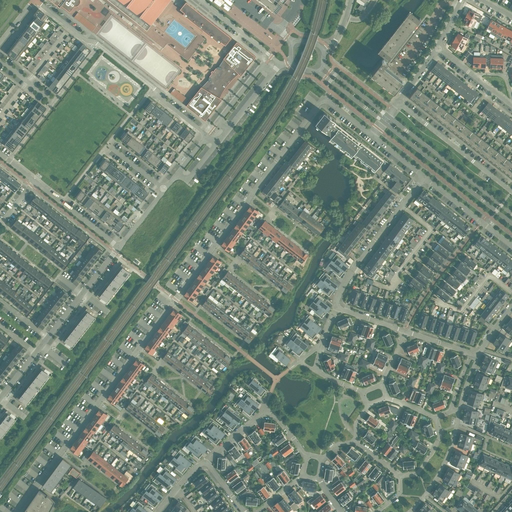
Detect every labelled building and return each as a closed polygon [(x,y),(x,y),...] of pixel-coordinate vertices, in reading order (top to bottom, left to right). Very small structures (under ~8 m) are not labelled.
[(80,0),(51,0),(57,5),(60,7),(61,6),(70,12),(75,6),(76,6),(77,6),(78,6),(79,5),(79,4),(80,3),(81,2),(81,1),(81,0),(80,0)] [(170,0),(102,0),(103,0),(115,10),(116,11),(119,14),(122,16),(129,21),(134,25),(135,23),(164,47),(167,44),(182,56),(188,61),(205,39),(199,34),(198,36),(186,50),(171,38),(154,25),(152,23),(170,0)] [(274,0),(272,0),(267,7),(272,10),(278,3),(278,2),(274,0)] [(278,3),(272,10),(276,14),(283,4),(279,1),(278,2),(278,3)] [(231,37),(186,2),(180,9),(184,13),(183,14),(183,15),(184,16),(185,17),(186,17),(187,17),(216,40),(216,41),(217,42),(218,43),(219,43),(220,43),(221,42),(225,45),(231,37)] [(44,21),(48,17),(39,9),(35,14),(46,23),(44,21)] [(482,16),(468,10),(465,16),(479,23),(482,16)] [(96,27),(78,12),(74,17),(92,32),(96,27)] [(402,82),(383,68),(389,61),(388,60),(419,20),(412,14),(412,13),(379,55),(380,54),(384,58),(371,74),(394,93),(402,82)] [(46,23),(35,14),(36,15),(33,20),(43,28),(46,23)] [(473,27),(476,21),(479,23),(465,16),(462,22),(473,27)] [(43,28),(33,20),(29,25),(39,32),(37,31),(40,26),(42,28),(43,28)] [(491,31),(496,23),(491,20),(487,28),(491,31)] [(495,36),(501,25),(496,23),(491,31),(496,34),(495,36)] [(39,32),(29,25),(25,29),(35,37),(39,32)] [(499,39),(506,28),(501,25),(495,36),(499,39)] [(506,39),(510,31),(506,28),(499,39),(500,39),(501,36),(506,39)] [(35,37),(25,29),(21,34),(31,42),(35,37)] [(464,45),(467,39),(457,33),(454,39),(464,45)] [(31,42),(21,34),(18,39),(28,47),(31,42)] [(28,47),(18,39),(14,43),(24,51),(28,47)] [(464,45),(454,39),(450,45),(461,51),(464,45)] [(91,50),(81,42),(77,47),(87,55),(91,50)] [(235,77),(237,75),(238,75),(238,74),(241,76),(256,57),(237,42),(223,59),(224,59),(219,67),(218,67),(217,67),(216,68),(213,71),(212,71),(211,72),(212,73),(209,76),(209,77),(208,78),(208,79),(208,80),(202,87),(201,87),(186,106),(205,121),(222,99),(219,98),(220,97),(222,94),(223,91),(225,89),(226,87),(228,85),(229,83),(231,81),(233,79),(235,77)] [(24,51),(14,43),(10,48),(20,56),(24,51)] [(87,55),(77,47),(79,49),(76,52),(74,51),(84,59),(87,55)] [(20,56),(10,48),(6,53),(16,61),(20,56)] [(84,59),(74,51),(71,55),(80,63),(84,59)] [(80,63),(71,55),(67,60),(77,67),(80,63)] [(77,67),(67,60),(64,64),(74,72),(77,67)] [(435,75),(442,66),(437,62),(430,71),(435,75)] [(74,72),(64,64),(66,66),(63,70),(70,76),(74,72)] [(439,78),(446,69),(442,66),(435,75),(439,78)] [(443,81),(450,72),(446,69),(439,78),(443,81)] [(70,76),(63,70),(59,74),(57,72),(67,80),(70,76)] [(67,80),(57,72),(54,77),(64,84),(67,80)] [(447,85),(454,76),(450,72),(443,81),(447,85)] [(451,88),(458,79),(454,76),(447,85),(451,88)] [(64,84),(54,77),(56,78),(53,82),(51,81),(60,89),(64,84)] [(456,91),(463,82),(458,79),(451,88),(456,91)] [(60,89),(51,81),(47,85),(57,93),(60,89)] [(460,95),(467,86),(463,82),(456,91),(460,95)] [(464,98),(471,89),(467,86),(460,95),(464,98)] [(188,99),(174,88),(170,93),(184,104),(188,99)] [(511,164),(416,89),(410,97),(510,176),(511,178),(511,177),(511,164)] [(466,104),(475,92),(471,89),(464,98),(467,100),(464,103),(466,104)] [(473,105),(480,96),(475,92),(466,104),(468,106),(470,103),(473,105)] [(45,108),(37,102),(34,106),(32,104),(32,105),(42,112),(45,108)] [(148,114),(156,105),(151,102),(144,111),(148,114)] [(483,118),(492,106),(488,102),(481,111),(484,113),(481,116),(483,118)] [(42,112),(32,105),(29,109),(38,117),(42,112)] [(153,118),(160,108),(156,105),(148,114),(153,118)] [(490,118),(497,109),(492,106),(483,118),(485,119),(487,116),(490,118)] [(158,119),(164,112),(160,108),(153,118),(154,116),(158,119)] [(38,117),(29,109),(25,113),(35,121),(38,117)] [(494,121),(501,113),(497,109),(490,118),(494,121)] [(163,122),(168,115),(164,112),(158,119),(163,122)] [(35,121),(25,113),(22,117),(32,125),(35,121)] [(335,121),(325,113),(316,124),(326,132),(327,132),(332,136),(330,138),(352,156),(353,154),(380,176),(384,171),(390,164),(383,159),(383,160),(383,161),(361,143),(360,145),(333,124),(335,121)] [(498,125),(505,116),(501,113),(494,121),(498,125)] [(167,126),(173,118),(168,115),(163,122),(167,126)] [(502,128),(509,119),(505,116),(498,125),(502,128)] [(32,125),(22,117),(24,119),(21,123),(19,121),(28,129),(32,125)] [(170,131),(177,122),(173,118),(167,126),(171,129),(169,131),(170,131)] [(507,131),(511,124),(511,121),(509,119),(502,128),(507,131)] [(28,129),(19,121),(15,126),(25,133),(28,129)] [(174,134),(181,125),(177,122),(170,131),(174,134)] [(180,136),(185,128),(181,125),(174,134),(177,137),(179,135),(180,136)] [(25,133),(15,126),(12,130),(22,138),(25,133)] [(182,141),(190,132),(185,128),(180,136),(184,139),(182,141)] [(22,138),(12,130),(8,134),(18,142),(22,138)] [(126,143),(133,134),(128,130),(121,140),(126,143)] [(187,145),(194,135),(190,132),(182,141),(187,145)] [(18,142),(8,134),(5,138),(15,146),(18,142)] [(130,147),(137,137),(133,134),(126,143),(130,147)] [(134,150),(141,141),(137,137),(130,147),(134,150)] [(15,146),(5,138),(2,143),(11,151),(15,146)] [(138,153),(144,146),(140,143),(142,141),(141,141),(134,150),(138,153)] [(313,147),(305,141),(303,143),(302,142),(300,144),(309,151),(313,147)] [(309,151),(300,144),(298,146),(300,148),(298,150),(306,156),(309,151)] [(143,157),(150,147),(148,149),(144,146),(138,153),(143,157)] [(147,160),(154,151),(150,147),(143,157),(147,160)] [(306,156),(298,150),(297,152),(295,150),(293,152),(303,160),(306,156)] [(151,163),(157,156),(153,153),(154,151),(147,160),(151,163)] [(303,160),(293,152),(291,155),(293,156),(292,158),(299,164),(303,160)] [(155,166),(161,159),(157,156),(151,163),(155,166)] [(299,164),(292,158),(290,160),(288,159),(286,161),(294,167),(296,169),(299,164)] [(103,172),(110,163),(106,159),(98,169),(103,172)] [(160,170),(165,163),(161,159),(155,166),(160,170)] [(290,171),(294,167),(286,161),(283,165),(290,171)] [(107,175),(114,166),(110,163),(103,172),(107,175)] [(164,173),(170,166),(165,163),(160,170),(164,173)] [(388,175),(394,167),(390,164),(384,171),(388,175)] [(290,171),(283,165),(280,170),(287,175),(290,171)] [(111,179),(119,170),(114,166),(107,175),(111,179)] [(393,178),(398,171),(394,167),(388,175),(393,178)] [(116,182),(123,173),(119,170),(111,179),(116,182)] [(287,175),(280,170),(276,174),(284,180),(287,175)] [(397,181),(403,174),(398,171),(393,178),(396,181),(397,181)] [(121,184),(127,176),(123,173),(116,182),(117,180),(121,184)] [(5,185),(12,177),(7,174),(1,182),(5,185)] [(280,184),(284,180),(276,174),(273,178),(280,184)] [(407,181),(409,179),(403,174),(397,181),(401,185),(405,180),(407,181)] [(126,187),(131,180),(127,176),(121,184),(126,187)] [(10,189),(16,181),(12,177),(5,185),(10,189)] [(277,188),(280,184),(273,178),(270,182),(277,188)] [(130,190),(136,183),(131,180),(126,187),(130,190)] [(14,192),(20,184),(16,181),(10,189),(14,192)] [(396,181),(391,188),(397,194),(399,191),(397,190),(401,185),(397,181),(396,181)] [(274,192),(277,188),(270,182),(266,186),(274,192)] [(133,195),(140,186),(136,183),(130,190),(134,193),(132,195),(133,195)] [(137,199),(144,190),(140,186),(133,195),(137,199)] [(274,192),(266,186),(261,193),(263,194),(264,192),(270,197),(274,192)] [(80,201),(86,194),(81,190),(76,197),(80,201)] [(141,202),(148,193),(144,190),(137,199),(141,202)] [(395,196),(388,190),(385,195),(392,200),(395,196)] [(420,204),(428,194),(423,190),(415,200),(420,204)] [(276,204),(281,198),(274,192),(270,197),(274,200),(273,202),(276,204)] [(84,204),(92,195),(91,195),(90,197),(86,194),(80,201),(84,204)] [(425,206),(432,197),(428,194),(420,204),(421,202),(425,206)] [(89,207),(96,198),(92,195),(84,204),(89,207)] [(392,200),(385,195),(381,199),(388,205),(392,200)] [(34,209),(41,200),(36,196),(35,198),(35,197),(31,202),(29,205),(34,209)] [(428,211),(436,201),(432,197),(425,206),(429,209),(428,210),(428,211)] [(93,211),(100,202),(96,198),(89,207),(93,211)] [(278,206),(291,216),(297,209),(284,199),(278,206)] [(388,205),(381,199),(378,203),(385,209),(388,205)] [(39,210),(45,203),(41,200),(34,209),(35,207),(39,210)] [(432,214),(440,204),(436,201),(428,211),(432,214)] [(97,214),(104,205),(100,202),(93,211),(97,214)] [(43,214),(49,207),(45,203),(39,210),(43,214)] [(385,209),(378,203),(374,207),(382,213),(385,209)] [(437,217),(445,207),(440,204),(432,214),(433,214),(434,212),(438,215),(436,217),(437,217)] [(101,218),(109,208),(104,205),(97,214),(101,218)] [(258,212),(250,206),(247,211),(254,216),(258,212)] [(47,218),(53,210),(49,207),(43,214),(47,217),(47,218)] [(382,213),(374,207),(371,212),(378,217),(382,213)] [(441,221),(449,211),(445,207),(437,217),(441,221)] [(106,221),(113,212),(109,208),(101,218),(106,221)] [(296,220),(303,210),(301,212),(297,209),(291,216),(296,220)] [(52,221),(57,214),(53,210),(54,210),(53,210),(47,218),(52,221)] [(301,221),(307,213),(303,210),(296,220),(298,221),(299,220),(301,221)] [(254,216),(247,211),(244,215),(251,221),(254,216)] [(445,224),(453,214),(449,211),(441,221),(445,224)] [(110,224),(117,215),(113,212),(106,221),(110,224)] [(378,217),(371,212),(368,216),(375,222),(378,217)] [(304,226),(312,217),(307,213),(301,221),(303,223),(302,224),(304,226)] [(56,224),(62,217),(57,214),(52,221),(56,224)] [(413,220),(404,214),(401,218),(411,226),(410,224),(413,220)] [(449,227),(457,217),(453,214),(445,224),(447,222),(450,225),(449,227)] [(114,228),(121,218),(117,215),(110,224),(114,228)] [(251,221),(244,215),(241,219),(248,225),(251,221)] [(375,222),(368,216),(364,220),(372,226),(375,222)] [(60,228),(66,220),(62,217),(56,224),(60,228)] [(310,228),(316,220),(312,217),(304,226),(306,228),(308,226),(310,228)] [(454,231),(462,221),(457,217),(449,227),(454,231)] [(119,231),(126,222),(121,218),(114,228),(119,231)] [(411,226),(401,218),(398,223),(408,230),(411,226)] [(248,225),(241,219),(237,224),(245,229),(248,225)] [(16,231),(22,224),(17,220),(16,222),(16,221),(12,226),(11,228),(16,231)] [(64,231),(70,224),(66,220),(60,228),(64,231)] [(312,233),(320,223),(316,220),(310,228),(312,229),(310,231),(312,233)] [(372,226),(364,220),(361,224),(359,222),(359,223),(368,230),(372,226)] [(264,232),(269,225),(265,221),(259,229),(264,232)] [(458,234),(466,224),(462,221),(454,231),(455,229),(459,232),(458,234)] [(318,235),(324,227),(320,223),(312,233),(315,235),(316,233),(318,234),(318,235)] [(367,232),(368,230),(359,223),(355,227),(363,233),(365,231),(367,232)] [(408,230),(398,223),(394,227),(405,234),(403,233),(406,229),(408,230)] [(20,235),(26,227),(22,224),(16,231),(20,235)] [(68,234),(74,227),(70,224),(64,231),(68,234)] [(245,229),(237,224),(234,228),(242,234),(245,229)] [(462,237),(470,227),(466,224),(458,234),(462,237)] [(268,235),(274,228),(269,225),(264,232),(268,235)] [(25,238),(31,230),(26,227),(20,235),(21,234),(25,238)] [(73,238),(79,230),(78,230),(74,227),(68,234),(73,238)] [(363,233),(355,227),(352,231),(362,239),(364,236),(362,235),(363,233)] [(405,234),(394,227),(391,231),(402,239),(405,234)] [(242,234),(234,228),(231,232),(238,238),(242,234)] [(272,239),(278,232),(274,228),(268,235),(272,239)] [(29,241),(35,234),(31,230),(25,238),(29,241)] [(77,241),(83,233),(79,230),(73,238),(73,237),(77,241)] [(362,239),(352,231),(349,235),(356,241),(358,239),(360,241),(362,239)] [(402,239),(391,231),(388,236),(398,243),(402,239)] [(238,238),(231,232),(228,237),(235,242),(238,238)] [(276,242),(282,235),(278,232),(272,239),(276,242)] [(82,244),(88,237),(83,233),(77,241),(82,244)] [(33,244),(39,237),(35,234),(29,241),(33,244)] [(281,245),(286,238),(282,235),(276,242),(281,245)] [(356,241),(349,235),(345,240),(355,247),(357,245),(355,243),(356,241)] [(398,243),(388,236),(385,240),(395,248),(398,243)] [(477,249),(485,239),(481,236),(473,246),(477,249)] [(37,248),(43,240),(39,237),(33,244),(37,248)] [(102,251),(97,247),(98,245),(99,245),(99,244),(90,237),(87,240),(88,241),(88,240),(95,246),(92,250),(99,255),(102,251)] [(235,242),(228,237),(224,241),(232,247),(235,242)] [(454,246),(448,242),(449,240),(445,237),(440,244),(450,251),(451,251),(453,249),(452,248),(454,246)] [(285,249),(291,242),(286,238),(281,245),(285,249)] [(482,253),(489,243),(485,239),(477,249),(479,248),(482,251),(481,252),(482,253)] [(42,251),(47,244),(43,240),(37,248),(42,251)] [(355,247),(345,240),(342,244),(350,250),(352,248),(353,249),(355,247)] [(395,248),(385,240),(382,244),(392,252),(395,248)] [(232,247),(224,241),(221,246),(229,251),(232,247)] [(289,252),(295,245),(291,242),(285,249),(289,252)] [(486,256),(494,246),(489,243),(482,253),(486,256)] [(46,255),(52,247),(47,244),(42,251),(46,254),(45,255),(46,255)] [(350,250),(342,244),(339,248),(348,256),(350,253),(348,252),(350,250)] [(392,252),(382,244),(379,249),(389,256),(392,252)] [(0,252),(4,256),(9,248),(5,245),(0,251),(0,252)] [(293,256),(299,248),(295,245),(289,252),(293,256)] [(449,253),(440,246),(436,251),(445,259),(446,258),(448,256),(448,255),(449,253)] [(490,259),(498,249),(494,246),(486,256),(490,259)] [(50,258),(56,251),(52,248),(52,247),(46,255),(50,258)] [(243,259),(250,251),(245,247),(239,255),(243,259)] [(8,259),(14,252),(9,248),(4,256),(8,259)] [(296,260),(303,252),(299,248),(293,256),(297,259),(296,260)] [(389,256),(379,249),(375,253),(386,261),(389,256)] [(496,261),(502,253),(498,249),(490,259),(492,258),(496,261)] [(99,255),(92,250),(88,254),(96,260),(99,255)] [(54,261),(60,254),(56,251),(50,258),(54,261)] [(248,262),(253,255),(249,252),(250,251),(243,259),(248,262)] [(12,263),(18,255),(14,252),(8,259),(12,262),(11,263),(12,263)] [(301,264),(308,255),(303,252),(296,260),(301,264)] [(443,259),(434,252),(430,257),(439,265),(439,264),(440,264),(442,262),(442,261),(443,259)] [(348,266),(340,260),(342,258),(336,254),(335,253),(333,255),(335,256),(331,260),(329,259),(345,271),(348,266)] [(386,261),(375,253),(372,257),(382,265),(383,265),(381,264),(384,260),(386,261)] [(498,266),(506,256),(502,253),(496,261),(499,264),(498,266)] [(58,265),(64,257),(60,254),(54,261),(58,265)] [(96,260),(88,254),(85,258),(92,264),(96,260)] [(16,266),(22,259),(18,256),(18,255),(12,263),(16,266)] [(252,266),(257,259),(253,255),(248,262),(252,266)] [(221,262),(213,256),(210,261),(217,266),(221,262)] [(472,269),(477,262),(473,259),(472,261),(466,256),(465,258),(464,258),(462,260),(463,261),(462,261),(467,265),(471,268),(472,269)] [(503,269),(511,259),(506,256),(498,266),(503,269)] [(63,268),(69,261),(64,257),(58,265),(63,268)] [(382,265),(372,257),(369,262),(379,269),(382,265)] [(92,264),(85,258),(82,262),(89,268),(92,264)] [(20,270),(26,262),(22,259),(16,266),(20,270)] [(256,269),(262,261),(261,262),(257,259),(252,266),(256,269)] [(345,271),(329,259),(328,261),(330,262),(327,265),(334,270),(332,272),(340,277),(345,271)] [(439,267),(429,259),(425,264),(435,272),(435,271),(436,272),(438,269),(437,269),(439,267)] [(507,273),(511,266),(511,260),(511,259),(503,269),(507,273)] [(217,266),(210,261),(207,265),(214,271),(217,266)] [(260,272),(267,264),(262,261),(256,269),(260,272)] [(24,273),(30,266),(26,262),(20,270),(24,273)] [(89,268),(82,262),(78,267),(85,272),(89,268)] [(379,269),(369,262),(366,266),(376,274),(376,273),(375,272),(378,268),(379,269)] [(466,275),(471,268),(467,265),(466,267),(460,262),(459,264),(458,264),(456,266),(457,267),(456,267),(466,275)] [(107,301),(129,273),(128,272),(130,270),(122,264),(96,296),(104,303),(105,300),(107,301)] [(265,276),(270,269),(266,265),(267,264),(260,272),(265,276)] [(211,275),(214,271),(207,265),(203,269),(211,275)] [(432,273),(423,265),(419,270),(428,278),(429,277),(430,278),(432,275),(431,275),(432,273)] [(29,276),(34,269),(30,266),(24,273),(29,276)] [(376,274),(366,266),(363,271),(373,278),(376,274)] [(85,272),(78,267),(75,271),(82,277),(85,272)] [(269,279),(274,272),(273,271),(275,269),(272,267),(270,269),(265,276),(269,279)] [(33,280),(39,272),(34,269),(29,276),(33,280)] [(211,275),(203,269),(200,274),(208,279),(211,275)] [(467,278),(456,270),(454,271),(452,274),(452,275),(457,279),(462,283),(463,283),(467,278)] [(82,277),(75,271),(71,275),(79,281),(82,277)] [(226,283),(232,275),(228,271),(221,279),(226,283)] [(37,283),(43,275),(39,272),(33,280),(37,283)] [(273,282),(279,275),(274,272),(269,279),(273,282)] [(337,285),(329,279),(331,277),(326,273),(325,273),(324,272),(322,274),(324,275),(320,279),(319,278),(334,290),(337,285)] [(428,280),(419,273),(415,278),(424,285),(425,285),(427,283),(427,282),(428,280)] [(208,279),(200,274),(197,278),(204,284),(208,279)] [(42,286),(47,278),(43,275),(37,283),(38,283),(42,286)] [(230,286),(236,278),(232,275),(226,283),(230,286)] [(277,286),(284,278),(283,278),(283,279),(279,275),(273,282),(277,286)] [(457,289),(462,283),(457,279),(456,280),(450,276),(448,278),(448,277),(446,280),(446,281),(457,289)] [(46,289),(52,282),(47,278),(42,286),(46,289)] [(204,284),(197,278),(194,282),(201,288),(204,284)] [(234,290),(241,282),(236,278),(230,286),(234,290)] [(282,289),(288,281),(284,278),(277,286),(282,289)] [(334,290),(319,278),(317,280),(319,281),(316,284),(323,289),(322,291),(329,296),(334,290)] [(422,286),(413,279),(408,284),(418,291),(419,291),(421,289),(420,288),(422,286)] [(286,292),(292,284),(288,281),(282,289),(286,292)] [(201,288),(194,282),(191,287),(198,292),(201,288)] [(239,293),(245,285),(241,282),(234,290),(239,293)] [(455,290),(445,283),(444,285),(443,284),(441,287),(442,287),(441,288),(451,295),(455,290)] [(243,296),(249,288),(245,285),(239,293),(243,296)] [(6,296),(12,289),(7,286),(2,293),(6,296)] [(198,292),(191,287),(187,291),(195,297),(198,292)] [(247,300),(253,292),(249,288),(243,296),(247,300)] [(358,297),(361,291),(352,288),(350,294),(352,295),(350,302),(352,303),(352,304),(355,305),(355,304),(356,304),(358,297)] [(508,295),(499,288),(496,293),(505,300),(508,295)] [(10,300),(16,292),(12,289),(6,296),(10,300)] [(68,294),(61,289),(57,293),(65,299),(68,294)] [(449,296),(439,289),(438,291),(437,290),(435,293),(436,293),(435,294),(445,301),(449,296)] [(191,301),(195,297),(187,291),(184,296),(191,301)] [(364,307),(369,294),(361,291),(358,297),(360,298),(358,305),(360,306),(363,307),(364,307)] [(14,304),(20,296),(16,292),(10,300),(14,303),(14,304)] [(251,303),(258,295),(253,292),(247,300),(246,301),(250,304),(251,303)] [(65,299),(57,293),(54,297),(61,303),(65,299)] [(505,300),(496,293),(493,297),(502,304),(505,300)] [(330,307),(322,301),(324,299),(318,295),(316,294),(315,296),(316,297),(313,301),(311,300),(326,312),(330,307)] [(255,306),(262,298),(258,295),(251,303),(255,306)] [(18,307),(24,300),(20,297),(20,296),(14,304),(18,307)] [(61,303),(54,297),(51,302),(58,307),(61,303)] [(206,309),(212,301),(208,297),(202,305),(206,309)] [(372,311),(376,299),(370,297),(366,309),(368,309),(368,310),(371,311),(371,310),(372,311)] [(502,304),(493,297),(489,301),(498,308),(502,304)] [(260,310),(266,302),(262,298),(255,306),(260,310)] [(380,313),(384,300),(378,298),(374,311),(376,312),(376,313),(379,314),(379,313),(380,313)] [(22,310),(28,303),(24,300),(18,307),(22,310)] [(326,312),(311,300),(310,302),(311,303),(309,306),(315,311),(314,313),(321,318),(326,312)] [(210,312),(217,304),(212,301),(206,309),(210,312)] [(498,308),(489,301),(486,305),(495,312),(498,308)] [(58,307),(51,302),(47,306),(55,312),(58,307)] [(264,313),(270,305),(266,302),(260,310),(264,313)] [(27,314),(33,307),(28,303),(22,310),(27,314)] [(388,316),(392,305),(386,303),(382,314),(384,315),(384,316),(387,317),(387,316),(388,316)] [(215,316),(222,307),(221,307),(221,308),(217,304),(210,312),(215,316)] [(399,311),(401,305),(400,305),(400,306),(394,304),(390,316),(392,317),(395,318),(396,318),(399,311)] [(268,317),(275,309),(270,305),(264,313),(268,317)] [(404,321),(409,308),(401,305),(399,311),(401,312),(398,318),(400,319),(400,320),(403,321),(404,320),(404,321)] [(495,312),(486,305),(483,310),(492,317),(495,312)] [(55,312),(47,306),(44,310),(51,316),(55,312)] [(219,319),(224,312),(226,310),(222,307),(215,316),(219,319)] [(72,346),(94,317),(93,316),(95,314),(87,308),(61,341),(69,347),(70,345),(72,346)] [(181,315),(174,309),(170,314),(178,319),(181,315)] [(51,316),(44,310),(41,314),(48,320),(51,316)] [(492,317),(483,310),(484,311),(481,315),(488,321),(492,317)] [(223,322),(229,315),(224,312),(219,319),(223,322)] [(424,327),(428,314),(422,312),(418,325),(419,325),(418,326),(421,327),(422,326),(424,327)] [(48,320),(41,314),(37,319),(45,324),(48,320)] [(178,319),(170,314),(167,318),(175,324),(178,319)] [(321,328),(313,322),(314,320),(309,315),(309,316),(307,314),(306,316),(307,318),(304,322),(302,321),(317,333),(321,328)] [(227,326),(233,319),(229,315),(223,322),(227,326)] [(432,330),(436,319),(430,317),(426,328),(427,328),(426,329),(429,330),(430,329),(432,330)] [(175,324),(167,318),(164,323),(171,328),(175,324)] [(350,324),(347,318),(337,322),(339,329),(350,324)] [(45,324),(37,319),(34,323),(41,329),(45,324)] [(232,329),(237,322),(233,319),(227,326),(232,329)] [(440,334),(444,322),(437,320),(434,332),(434,333),(437,334),(437,333),(440,334)] [(317,333),(302,321),(301,323),(302,324),(300,327),(306,332),(305,333),(312,339),(317,333)] [(236,332),(242,324),(241,325),(237,322),(232,329),(236,332)] [(171,328),(164,323),(161,327),(168,332),(171,328)] [(363,337),(367,325),(361,323),(357,333),(360,334),(359,336),(363,337)] [(448,336),(452,325),(445,323),(442,334),(442,335),(445,336),(448,336)] [(240,336),(246,328),(242,324),(236,332),(240,336)] [(456,339),(460,326),(454,324),(450,337),(450,338),(453,339),(453,338),(456,339)] [(186,336),(193,328),(188,325),(182,333),(186,336)] [(370,338),(373,327),(367,325),(363,337),(367,339),(367,337),(370,338)] [(464,341),(469,328),(462,326),(458,339),(459,339),(459,340),(462,341),(462,340),(464,341)] [(168,332),(161,327),(158,331),(165,337),(168,332)] [(191,339),(197,331),(193,328),(186,336),(191,339)] [(244,339),(251,331),(250,331),(250,332),(246,329),(247,328),(246,328),(240,336),(244,339)] [(472,344),(477,331),(471,328),(466,342),(467,342),(467,343),(470,344),(470,343),(472,344)] [(165,337),(158,331),(154,336),(162,341),(165,337)] [(194,344),(201,335),(197,331),(191,339),(191,340),(192,339),(196,342),(194,344)] [(249,342),(255,335),(251,331),(244,339),(249,342)] [(308,345),(300,339),(301,337),(296,333),(295,333),(294,332),(292,334),(294,335),(290,339),(289,338),(304,350),(308,345)] [(393,343),(388,333),(382,336),(387,346),(393,343)] [(511,341),(500,334),(496,339),(507,346),(511,341)] [(199,346),(205,338),(201,335),(194,344),(198,347),(199,346)] [(162,341),(154,336),(151,340),(159,345),(162,341)] [(340,346),(342,340),(332,336),(330,342),(342,346),(340,346)] [(203,349),(210,341),(205,338),(199,346),(203,349)] [(304,350),(289,338),(287,340),(289,341),(287,344),(293,349),(292,351),(299,356),(304,350)] [(507,346),(496,339),(493,344),(504,351),(507,346)] [(159,345),(151,340),(148,344),(155,350),(159,345)] [(208,353),(214,345),(210,341),(203,349),(208,353)] [(341,350),(342,346),(330,342),(328,348),(338,352),(339,350),(341,350)] [(25,349),(18,343),(14,348),(21,354),(25,349)] [(419,350),(417,343),(406,348),(407,349),(405,349),(407,354),(409,353),(409,354),(419,350)] [(155,350),(148,344),(145,349),(152,354),(155,350)] [(213,355),(218,348),(214,345),(208,353),(209,354),(210,353),(213,355)] [(290,359),(282,353),(284,351),(278,347),(276,346),(275,348),(276,349),(273,354),(279,359),(278,360),(285,366),(290,359)] [(433,359),(437,349),(431,347),(427,357),(433,359)] [(21,354),(14,348),(11,352),(18,358),(21,354)] [(217,359),(222,351),(218,348),(213,355),(217,359)] [(439,362),(443,351),(437,349),(433,359),(439,362)] [(167,362),(172,355),(168,351),(162,358),(167,362)] [(220,363),(227,355),(222,351),(217,359),(221,362),(220,363)] [(18,358),(11,352),(7,356),(15,362),(18,358)] [(385,363),(388,357),(378,352),(377,355),(375,354),(373,357),(385,363)] [(171,365),(177,358),(172,355),(167,362),(171,365)] [(225,366),(231,358),(227,355),(220,363),(225,366)] [(461,365),(456,355),(450,357),(454,368),(461,365)] [(15,362),(7,356),(4,361),(11,366),(15,362)] [(498,362),(486,356),(483,362),(495,368),(498,362)] [(382,369),(385,363),(373,357),(373,358),(375,359),(372,364),(382,369)] [(175,369),(181,362),(177,358),(171,365),(175,369)] [(335,365),(333,361),(332,361),(330,358),(324,361),(328,371),(334,368),(333,365),(335,365)] [(408,368),(411,362),(401,358),(398,364),(408,368)] [(144,365),(137,359),(133,364),(141,369),(144,365)] [(11,366),(4,361),(1,365),(8,371),(11,366)] [(180,372),(186,364),(185,365),(181,362),(175,369),(180,372)] [(495,368),(483,362),(480,367),(492,373),(495,368)] [(141,369),(133,364),(130,368),(138,374),(141,369)] [(184,375),(190,367),(186,364),(180,372),(184,375)] [(406,374),(408,368),(398,364),(396,370),(406,374)] [(8,371),(1,365),(0,365),(0,370),(5,375),(8,371)] [(26,404),(49,375),(48,374),(49,372),(41,366),(16,399),(23,405),(25,403),(26,404)] [(346,379),(351,367),(350,369),(344,366),(340,376),(346,379)] [(188,379),(194,371),(193,371),(189,368),(190,368),(190,367),(184,375),(188,379)] [(352,381),(356,371),(354,370),(354,368),(351,367),(346,379),(352,381)] [(138,374),(130,368),(127,373),(134,378),(138,374)] [(192,382),(199,374),(194,371),(188,379),(192,382)] [(134,378),(127,373),(124,377),(131,382),(134,378)] [(375,380),(372,373),(362,378),(360,379),(362,384),(364,383),(364,384),(375,380)] [(490,378),(477,373),(475,379),(487,384),(490,378)] [(197,385),(202,378),(198,375),(199,374),(192,382),(197,385)] [(149,386),(156,378),(151,375),(145,382),(150,385),(149,386)] [(452,384),(454,378),(444,375),(442,380),(440,380),(452,384)] [(131,382),(124,377),(120,381),(128,387),(131,382)] [(266,390),(258,384),(259,382),(254,378),(252,377),(250,379),(252,380),(248,385),(255,390),(254,391),(261,397),(266,390)] [(500,387),(510,390),(511,385),(511,377),(508,377),(508,378),(504,377),(500,387)] [(154,389),(160,381),(156,378),(149,386),(154,389)] [(201,389),(207,381),(206,382),(202,378),(197,385),(201,389)] [(399,391),(395,381),(394,381),(394,379),(389,381),(389,383),(393,394),(399,391)] [(487,384),(475,379),(473,385),(485,390),(487,384)] [(450,391),(452,384),(440,380),(438,384),(440,384),(439,387),(450,391)] [(128,387),(120,381),(117,386),(125,391),(128,387)] [(158,393),(164,385),(160,381),(154,389),(158,393)] [(205,392),(211,384),(207,381),(201,389),(205,392)] [(163,395),(168,388),(164,385),(158,393),(159,392),(163,395)] [(125,391),(117,386),(114,390),(121,395),(125,391)] [(167,399),(172,392),(168,388),(163,395),(167,399)] [(414,401),(419,391),(413,389),(408,399),(414,401)] [(121,395),(114,390),(111,394),(118,400),(121,395)] [(258,405),(250,398),(252,396),(246,392),(245,391),(243,393),(245,394),(241,399),(240,398),(239,398),(255,410),(258,405)] [(420,404),(425,394),(419,391),(414,401),(420,404)] [(482,401),(483,395),(471,391),(469,397),(482,401)] [(171,403),(177,395),(172,392),(167,399),(171,402),(170,403),(171,403)] [(118,400),(111,394),(107,399),(115,404),(118,400)] [(175,406),(181,398),(177,395),(171,403),(175,406)] [(478,406),(480,400),(481,401),(482,401),(469,397),(467,403),(478,406)] [(179,410),(185,402),(181,398),(175,406),(179,410)] [(250,416),(255,410),(239,398),(238,400),(240,401),(237,404),(244,409),(243,410),(250,416)] [(447,405),(445,400),(443,401),(443,400),(432,404),(435,410),(445,406),(445,405),(447,405)] [(130,412),(136,404),(135,405),(131,401),(125,408),(130,412)] [(183,413),(189,405),(185,402),(179,410),(183,413)] [(134,415),(140,407),(136,404),(130,412),(134,415)] [(188,416),(194,408),(189,405),(183,413),(188,416)] [(241,419),(233,412),(234,410),(229,406),(227,405),(226,407),(227,408),(224,413),(222,412),(237,424),(241,419)] [(390,412),(388,405),(377,409),(380,416),(390,412)] [(138,419),(144,411),(140,407),(134,415),(138,419)] [(107,415),(100,409),(96,414),(104,419),(107,415)] [(477,418),(479,412),(465,409),(464,416),(477,418)] [(0,436),(14,419),(12,418),(14,416),(6,410),(0,418),(0,436)] [(142,422),(149,414),(144,411),(138,419),(142,422)] [(407,424),(411,413),(405,411),(400,421),(407,424)] [(237,424),(222,412),(221,414),(222,415),(220,418),(226,423),(225,424),(232,430),(237,424)] [(413,426),(417,416),(411,413),(407,424),(413,426)] [(104,419),(96,414),(93,418),(100,424),(104,419)] [(147,425),(153,417),(149,414),(142,422),(147,425)] [(379,422),(369,415),(365,421),(375,427),(377,428),(380,424),(378,422),(379,422)] [(476,424),(477,418),(464,416),(463,422),(476,424)] [(151,429),(157,421),(153,417),(147,425),(151,429)] [(100,424),(93,418),(90,423),(97,428),(100,424)] [(224,434),(216,427),(218,425),(212,421),(211,420),(209,422),(211,423),(207,428),(206,426),(221,438),(224,434)] [(392,432),(398,424),(393,420),(387,428),(392,432)] [(155,432),(161,424),(157,421),(151,429),(155,432)] [(264,422),(263,429),(275,431),(275,430),(277,430),(277,425),(275,425),(275,424),(264,422)] [(494,436),(500,424),(494,422),(489,433),(494,435),(494,436)] [(97,428),(90,423),(86,427),(94,432),(97,428)] [(433,434),(430,423),(423,426),(427,436),(433,434)] [(160,436),(166,428),(161,424),(155,432),(160,436)] [(500,439),(504,428),(499,426),(500,424),(494,436),(497,437),(500,438),(499,438),(500,439)] [(112,436),(118,428),(114,425),(108,432),(113,435),(112,436)] [(221,438),(206,426),(204,428),(206,430),(203,432),(210,438),(209,439),(216,445),(221,438)] [(94,432),(86,427),(83,431),(91,437),(94,432)] [(116,440),(123,432),(118,428),(112,436),(116,440)] [(505,441),(511,429),(510,429),(510,431),(504,428),(500,439),(503,440),(503,439),(505,440),(505,441)] [(261,439),(254,430),(248,435),(255,444),(261,439)] [(416,441),(419,435),(411,430),(408,436),(416,441)] [(91,437),(83,431),(80,436),(87,441),(91,437)] [(376,438),(367,431),(367,432),(365,431),(362,435),(363,436),(363,437),(372,444),(376,438)] [(121,442),(127,435),(123,432),(116,440),(117,440),(117,439),(121,442)] [(273,440),(271,441),(275,445),(276,444),(277,445),(286,438),(282,432),(273,439),(273,440)] [(388,442),(392,437),(387,433),(383,438),(388,442)] [(207,448),(199,441),(201,439),(195,435),(193,434),(192,436),(193,437),(190,442),(188,441),(203,453),(207,448)] [(472,443),(473,437),(461,434),(459,440),(472,443)] [(126,445),(131,438),(127,435),(121,442),(126,445)] [(87,441),(80,436),(77,440),(84,445),(87,441)] [(251,446),(244,437),(238,441),(245,450),(246,450),(247,451),(251,448),(250,446),(251,446)] [(129,450),(135,442),(131,438),(126,445),(130,448),(129,449),(129,450)] [(84,445),(77,440),(74,444),(81,450),(84,445)] [(470,449),(472,443),(459,440),(457,446),(470,449)] [(199,459),(203,453),(188,441),(187,443),(188,444),(186,447),(193,452),(191,453),(199,459)] [(427,448),(418,442),(417,442),(416,441),(413,446),(415,447),(414,448),(424,454),(427,448)] [(133,453),(140,445),(135,442),(129,450),(133,453)] [(293,449),(289,443),(280,450),(281,451),(278,453),(281,457),(283,455),(284,456),(293,449)] [(391,459),(398,451),(393,447),(388,443),(381,451),(386,455),(391,459)] [(81,450),(74,444),(70,449),(78,454),(81,450)] [(138,456),(144,448),(140,445),(133,453),(138,456)] [(404,454),(408,449),(403,445),(399,450),(404,454)] [(241,455),(234,446),(228,450),(235,459),(241,455)] [(355,460),(357,461),(360,456),(359,455),(359,454),(350,447),(346,453),(355,460)] [(142,460),(148,452),(144,448),(138,456),(142,460)] [(177,452),(174,457),(172,456),(187,468),(191,463),(183,457),(185,455),(179,450),(177,449),(176,451),(177,452)] [(92,462),(98,455),(94,451),(88,459),(92,462)] [(468,456),(455,451),(453,457),(465,462),(468,456)] [(484,468),(489,456),(489,457),(483,454),(478,466),(484,468)] [(97,466),(102,458),(98,455),(92,462),(97,466)] [(346,464),(344,463),(345,463),(337,455),(332,460),(339,468),(340,467),(342,468),(346,464)] [(172,459),(170,462),(176,467),(175,468),(182,474),(187,468),(172,456),(171,458),(172,459)] [(489,471),(495,459),(494,459),(492,458),(489,456),(484,468),(489,471)] [(227,461),(225,461),(225,458),(218,457),(217,468),(225,469),(225,467),(227,467),(227,461)] [(463,468),(465,462),(453,457),(451,463),(463,468)] [(67,470),(70,465),(63,458),(59,464),(67,470)] [(101,469),(107,462),(102,458),(97,466),(101,469)] [(495,473),(500,461),(500,462),(497,461),(498,460),(495,459),(489,471),(495,473)] [(293,462),(292,462),(290,473),(297,474),(299,463),(298,463),(299,461),(293,460),(293,462)] [(363,475),(364,473),(371,464),(365,460),(358,469),(361,471),(359,472),(363,475)] [(416,466),(416,461),(414,461),(414,460),(402,462),(403,469),(414,467),(416,466)] [(500,476),(506,464),(505,463),(505,464),(503,463),(503,462),(500,461),(495,473),(500,476)] [(105,472),(111,465),(107,462),(101,469),(105,472)] [(67,470),(59,464),(56,468),(64,474),(67,470)] [(506,478),(511,466),(511,467),(508,466),(508,465),(506,464),(500,476),(506,478)] [(67,470),(77,477),(80,473),(70,465),(67,470)] [(109,476),(115,468),(111,465),(105,472),(109,476)] [(163,469),(160,473),(158,472),(173,484),(177,479),(169,473),(170,471),(165,467),(163,466),(161,468),(163,469)] [(333,471),(333,469),(333,467),(327,466),(327,468),(326,468),(324,479),(331,480),(332,477),(334,477),(335,472),(333,471)] [(369,475),(374,480),(381,471),(376,467),(369,475)] [(56,468),(52,473),(60,479),(64,474),(56,468)] [(114,479),(119,472),(115,468),(109,476),(114,479)] [(460,475),(448,468),(445,474),(457,480),(460,475)] [(234,469),(225,476),(230,482),(239,475),(234,469)] [(290,479),(283,470),(277,475),(284,484),(290,479)] [(123,475),(119,472),(114,479),(118,482),(123,475)] [(158,475),(156,478),(162,483),(161,485),(168,490),(173,484),(158,472),(156,474),(158,475)] [(60,479),(52,473),(49,477),(57,483),(60,479)] [(122,486),(129,477),(124,473),(123,475),(118,482),(122,486)] [(457,480),(445,474),(442,480),(454,486),(457,480)] [(194,483),(198,488),(208,480),(207,480),(208,479),(206,477),(205,477),(204,475),(194,483)] [(381,475),(375,482),(378,484),(384,477),(381,475)] [(272,478),(271,476),(267,479),(268,481),(267,482),(274,491),(279,486),(273,477),(272,478)] [(57,483),(49,477),(46,481),(54,487),(57,483)] [(338,478),(331,483),(333,486),(340,480),(338,478)] [(363,478),(355,484),(357,486),(365,481),(363,478)] [(79,479),(73,487),(78,491),(84,483),(79,479)] [(247,484),(244,480),(242,481),(242,480),(233,487),(237,493),(246,486),(247,484)] [(384,484),(384,489),(386,489),(386,492),(387,492),(387,493),(393,493),(392,491),(394,491),(393,480),(386,480),(386,484),(384,484)] [(54,487),(46,481),(43,486),(51,492),(54,487)] [(341,482),(332,489),(336,495),(345,488),(345,487),(346,486),(343,481),(341,482)] [(201,489),(204,494),(214,487),(214,486),(212,483),(212,484),(210,482),(201,489)] [(316,484),(305,482),(304,489),(308,490),(308,492),(314,493),(314,491),(315,491),(316,484)] [(84,483),(78,491),(82,494),(88,486),(84,483)] [(149,486),(146,490),(144,489),(160,501),(163,496),(155,490),(157,488),(151,484),(149,483),(148,485),(149,486)] [(450,492),(439,485),(436,490),(447,498),(447,497),(450,492)] [(88,486),(82,494),(87,497),(93,489),(88,486)] [(261,488),(259,486),(256,489),(257,490),(264,500),(270,495),(263,486),(261,488)] [(93,489),(87,497),(91,500),(97,492),(93,489)] [(147,502),(155,507),(160,501),(144,489),(143,491),(144,492),(142,495),(149,500),(147,502)] [(215,489),(204,498),(208,503),(219,494),(218,494),(219,493),(217,491),(216,491),(215,489)] [(48,511),(54,501),(47,495),(46,496),(45,496),(46,495),(39,490),(24,511),(48,511)] [(289,494),(295,502),(292,504),(296,509),(299,507),(298,505),(303,500),(294,490),(289,494)] [(447,498),(436,490),(432,495),(442,501),(443,502),(444,502),(447,498)] [(371,496),(378,505),(384,500),(377,491),(375,493),(374,492),(370,494),(372,496),(371,496)] [(97,492),(91,500),(96,503),(101,495),(97,492)] [(347,492),(338,499),(343,505),(352,498),(351,497),(353,496),(349,492),(348,493),(347,492)] [(101,495),(96,503),(100,506),(106,498),(101,495)] [(250,495),(250,497),(246,497),(246,504),(257,505),(257,504),(259,504),(259,498),(257,498),(255,498),(255,496),(250,495)] [(314,500),(312,497),(307,502),(309,505),(312,502),(316,508),(325,501),(321,495),(314,500)] [(221,496),(210,504),(214,509),(225,501),(224,500),(225,500),(223,497),(222,498),(221,496)] [(461,511),(469,501),(464,497),(456,507),(461,511),(460,511),(461,511)] [(278,502),(285,511),(288,511),(292,509),(294,511),(296,509),(292,504),(289,506),(283,498),(278,503),(278,502)] [(136,503),(133,508),(131,506),(137,511),(147,511),(142,507),(143,505),(138,501),(136,500),(134,502),(136,503)] [(467,511),(473,505),(469,501),(461,511),(467,511)] [(178,502),(175,506),(182,511),(185,511),(188,509),(178,502)] [(276,511),(285,511),(278,502),(272,507),(276,511)] [(214,511),(224,511),(229,508),(229,507),(227,505),(225,503),(214,511)] [(328,511),(332,509),(328,503),(317,511),(328,511)]
